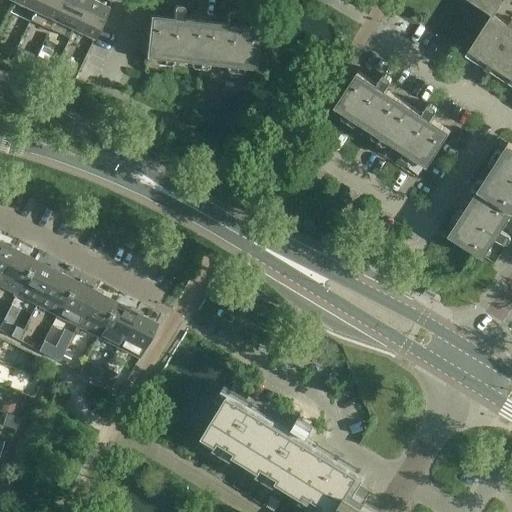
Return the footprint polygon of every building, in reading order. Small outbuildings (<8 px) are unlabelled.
[(14,0),(14,2),(34,11),(38,0),(14,0)] [(38,0),(34,11),(30,20),(49,29),(62,0),(38,0)] [(86,0),(62,0),(49,29),(69,38),(73,29),(86,0)] [(94,0),(86,0),(73,29),(93,39),(108,7),(94,0)] [(471,0),(493,13),(495,14),(503,0),(506,0),(510,2),(511,0),(471,0)] [(254,69),(259,27),(236,25),(237,12),(227,11),(226,23),(182,19),(183,6),(173,5),(172,17),(149,15),(144,57),(254,69)] [(511,18),(509,23),(495,14),(493,13),(469,50),(489,63),(485,68),(490,71),(494,66),(511,77),(511,18)] [(6,45),(1,55),(10,59),(14,49),(6,45)] [(428,166),(432,160),(451,131),(431,118),(438,108),(429,102),(423,113),(386,89),(393,78),(384,73),(377,83),(358,71),(335,106),(428,166)] [(448,235),(484,258),(496,238),(506,245),(511,237),(502,230),(511,213),(511,144),(508,142),(448,235)] [(0,274),(13,248),(0,241),(0,274)] [(34,259),(13,248),(0,274),(0,285),(16,294),(34,259)] [(54,269),(34,259),(16,294),(36,304),(54,269)] [(74,280),(54,269),(36,304),(56,315),(74,280)] [(56,315),(77,326),(95,291),(74,280),(56,315)] [(77,326),(97,336),(115,301),(95,291),(77,326)] [(97,336),(117,347),(135,312),(115,301),(97,336)] [(117,347),(138,358),(156,323),(135,312),(117,347)] [(12,326),(8,334),(17,339),(21,331),(12,326)] [(42,343),(38,351),(49,357),(53,348),(42,343)] [(27,355),(22,366),(36,373),(41,362),(27,355)] [(355,481),(359,474),(228,394),(203,435),(328,511),(375,511),(363,505),(371,491),(355,481)] [(16,429),(18,418),(5,414),(2,426),(16,429)]
